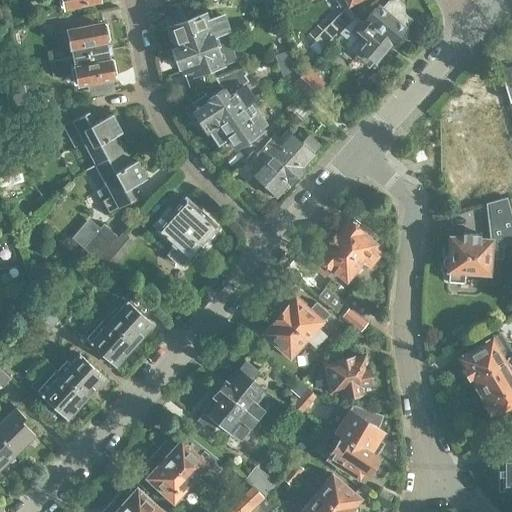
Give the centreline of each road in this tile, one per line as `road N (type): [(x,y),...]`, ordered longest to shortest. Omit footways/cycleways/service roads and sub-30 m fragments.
road 1 (residential): [(15,511),(269,251)]
road 2 (residential): [(425,446),(397,339),(412,201),(360,150)]
road 3 (residential): [(269,251),(185,159),(158,111),(133,0)]
road 4 (residential): [(360,150),(461,23)]
road 5 (residential): [(269,251),(360,150)]
